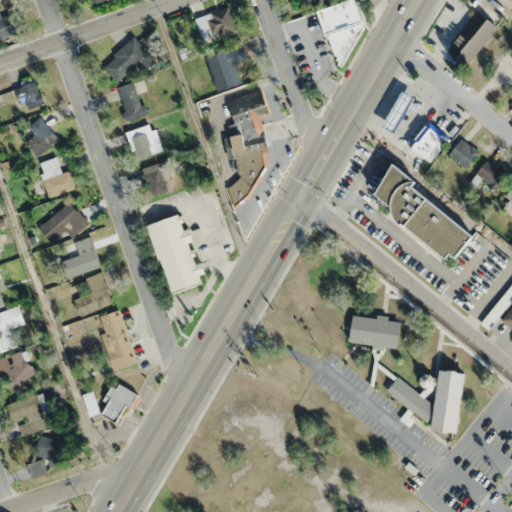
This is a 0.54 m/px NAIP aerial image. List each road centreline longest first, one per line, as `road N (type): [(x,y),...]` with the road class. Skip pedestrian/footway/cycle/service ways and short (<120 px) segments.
road 1 (residential): [(45,0),(187,390)]
road 2 (primary): [(304,193),(118,511)]
road 3 (tertiary): [(304,193),(511,369)]
road 4 (primary): [(417,0),(304,193)]
road 5 (residential): [(0,61),(172,0)]
road 6 (residential): [(262,0),(304,121),(335,139)]
road 7 (residential): [(0,509),(146,464)]
road 8 (residential): [(393,40),(511,136)]
